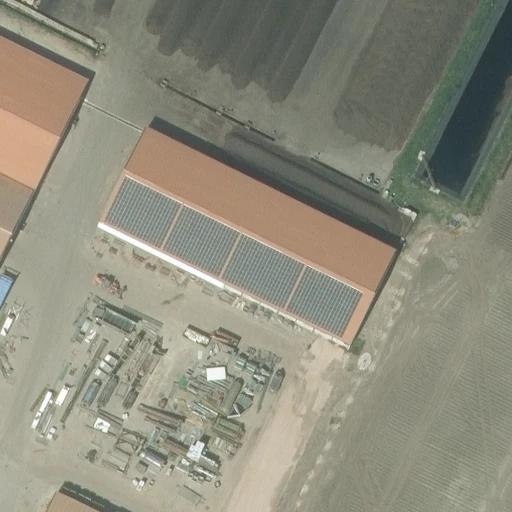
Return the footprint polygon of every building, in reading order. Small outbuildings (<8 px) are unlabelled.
[(124,0),(120,10),(130,15),(136,0),(124,0)] [(0,259),(29,202),(0,187),(0,259)] [(257,301),(253,314),(286,325),(290,312),(257,301)] [(258,349),(290,365),(295,354),(263,338),(258,349)] [(143,434),(154,412),(128,400),(117,421),(143,434)] [(80,511),(53,499),(46,511),(80,511)]
